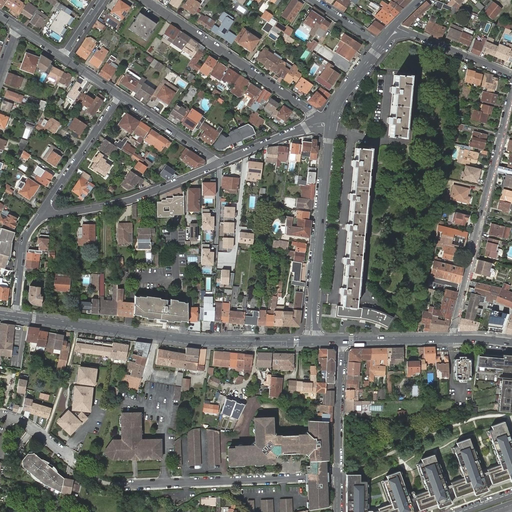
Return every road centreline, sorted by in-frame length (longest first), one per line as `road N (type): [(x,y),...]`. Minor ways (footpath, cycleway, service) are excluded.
road 1 (secondary): [(14,315),(183,337),(310,340)]
road 2 (residential): [(511,95),(452,339)]
road 3 (residential): [(146,0),(321,126)]
road 4 (residential): [(330,127),(310,340)]
road 5 (residential): [(124,483),(326,476)]
road 6 (residential): [(38,217),(141,196),(218,163)]
road 7 (residential): [(118,94),(38,217)]
road 8 (residential): [(337,476),(341,341)]
road 9 (residential): [(218,163),(118,94)]
